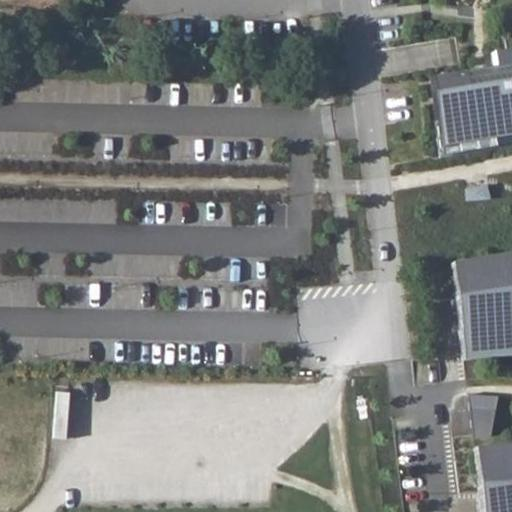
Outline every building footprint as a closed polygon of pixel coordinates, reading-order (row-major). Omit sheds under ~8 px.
[(430,79),(437,165),(511,152),(511,54),(490,57),(491,72),(430,79)] [(464,190),(465,202),(484,200),(483,189),(464,190)] [(511,252),(452,262),(462,360),(511,356),(511,252)] [(467,395),(472,440),(490,437),(498,397),(467,395)] [(481,501),(481,511),(511,511),(511,444),(474,449),(481,501)]
